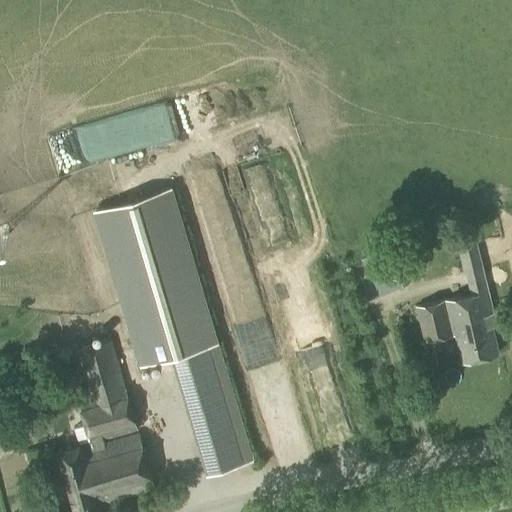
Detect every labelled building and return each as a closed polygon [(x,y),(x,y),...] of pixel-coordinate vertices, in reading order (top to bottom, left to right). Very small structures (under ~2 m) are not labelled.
[(246,117),(254,142),(260,140),(264,152),(294,142),(281,105),(246,117)] [(224,359),(172,186),(91,210),(138,366),(172,355),(177,373),(224,359)] [(464,273),(483,269),(476,242),(457,247),(464,273)] [(381,296),(410,280),(390,243),(361,258),(381,296)] [(495,324),(487,291),(446,300),(446,298),(415,306),(424,341),(455,333),(462,361),(498,352),(491,325),(495,324)] [(293,332),(313,390),(338,381),(319,324),(293,332)] [(105,443),(104,439),(138,430),(111,339),(75,349),(90,404),(81,407),(90,440),(80,443),(81,446),(59,452),(75,511),(90,511),(100,509),(99,503),(153,487),(138,434),(105,443)] [(344,385),(315,393),(329,443),(358,436),(344,385)] [(28,407),(51,402),(48,390),(25,396),(28,407)] [(196,436),(207,472),(253,458),(247,435),(233,440),(229,426),(196,436)]
